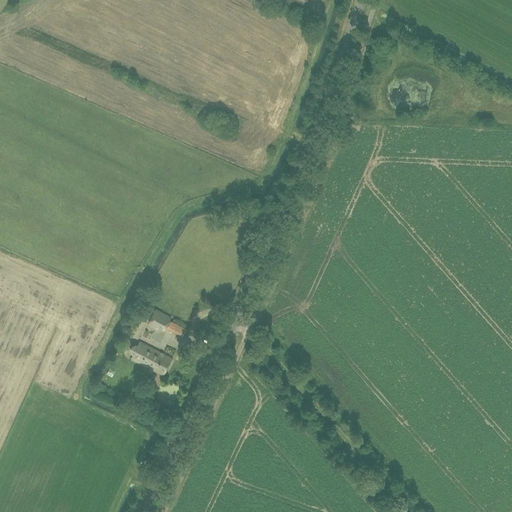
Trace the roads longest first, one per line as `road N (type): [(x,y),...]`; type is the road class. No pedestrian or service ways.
road 1 (tertiary): [(146,511),(323,117),(360,0)]
road 2 (track): [(404,511),(232,322)]
